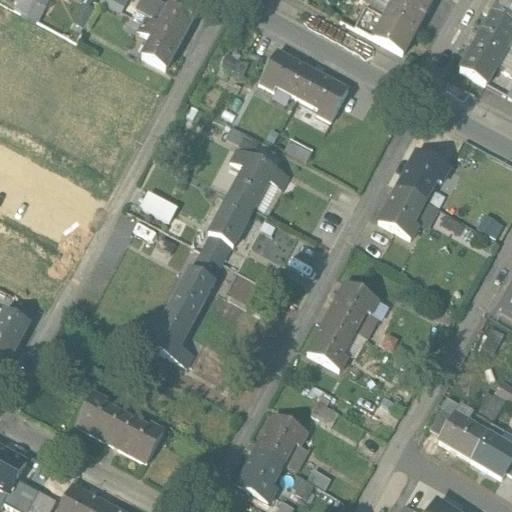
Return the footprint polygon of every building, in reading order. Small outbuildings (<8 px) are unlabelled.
[(43,9),(25,0),(19,0),(13,12),(21,15),(20,18),(35,25),(43,9)] [(25,0),(43,9),(44,10),(48,0),(25,0)] [(167,13),(143,0),(137,12),(114,0),(102,0),(99,6),(130,23),(130,22),(135,15),(145,20),(141,28),(178,48),(192,22),(169,10),(167,13)] [(433,0),(396,0),(391,11),(419,27),(433,0)] [(511,2),(507,0),(502,0),(492,18),(511,28),(511,2)] [(85,2),(75,22),(80,24),(76,29),(82,32),(96,7),(85,2)] [(419,27),(391,11),(384,23),(366,13),(354,34),(402,59),(419,27)] [(145,20),(135,15),(130,22),(130,23),(141,28),(145,20)] [(511,41),(511,28),(492,18),(481,38),(506,52),(511,41)] [(141,28),(130,23),(126,31),(136,36),(141,28)] [(178,48),(141,28),(136,36),(150,44),(141,62),(164,74),(178,48)] [(506,52),(481,38),(469,59),(494,73),(506,52)] [(311,75),(276,56),(258,88),(273,96),(268,104),(288,115),(295,102),(297,103),(311,75)] [(237,64),(225,58),(219,69),(231,75),(237,64)] [(347,94),(311,75),(297,103),(318,114),(316,119),(330,126),(347,94)] [(511,103),(511,77),(502,99),(511,103)] [(249,162),(235,155),(229,166),(243,174),(229,200),(252,213),(267,187),(281,194),(287,182),(273,175),(273,174),(250,162),(249,162)] [(416,156),(397,191),(424,206),(435,185),(440,187),(448,173),(416,156)] [(287,183),(282,193),(289,197),(295,186),(287,183)] [(424,206),(397,191),(377,227),(409,244),(417,230),(412,228),(424,206)] [(165,224),(172,208),(141,194),(133,210),(165,224)] [(229,200),(208,239),(211,240),(201,258),(220,268),(229,251),(232,252),(252,213),(229,200)] [(189,274),(168,313),(192,326),(213,287),(210,286),(220,268),(201,258),(192,276),(189,274)] [(376,305),(345,288),(325,324),(353,338),(365,345),(376,323),(369,319),(376,305)] [(511,297),(501,317),(511,323),(511,297)] [(168,313),(154,339),(140,332),(134,344),(148,351),(147,352),(171,364),(185,371),(192,360),(178,352),(192,326),(168,313)] [(27,329),(4,316),(0,323),(0,347),(13,355),(27,329)] [(325,324),(306,359),(338,377),(346,362),(341,360),(353,338),(325,324)] [(445,334),(439,331),(436,337),(442,341),(445,334)] [(486,353),(496,336),(489,331),(479,349),(486,353)] [(0,379),(13,355),(0,347),(0,379)] [(434,352),(427,348),(423,356),(429,360),(434,352)] [(171,370),(160,364),(153,374),(165,381),(171,370)] [(170,386),(162,382),(157,391),(166,395),(170,386)] [(511,393),(511,392),(501,386),(494,398),(505,405),(511,393)] [(323,396),(317,406),(326,411),(331,401),(323,396)] [(106,406),(91,399),(74,430),(110,450),(125,422),(103,411),(106,406)] [(326,411),(317,406),(310,420),(325,428),(332,415),(326,411)] [(441,441),(438,448),(469,466),(485,439),(467,428),(472,420),(459,412),(441,441)] [(442,414),(429,434),(441,441),(454,421),(442,414)] [(332,415),(325,428),(330,431),(337,418),(332,415)] [(305,437),(273,420),(254,456),(282,470),(295,477),(306,455),(298,451),(305,437)] [(146,434),(125,422),(110,450),(146,469),(163,437),(148,429),(146,434)] [(511,465),(511,455),(485,439),(469,466),(501,485),(505,478),(511,465)] [(25,467),(0,453),(0,494),(8,499),(25,467)] [(254,456),(235,492),(267,509),(275,494),(270,492),(282,470),(254,456)] [(321,484),(315,480),(311,487),(317,491),(321,484)] [(332,484),(325,480),(319,489),(326,494),(332,484)] [(313,490),(302,484),(294,498),(306,505),(313,490)] [(105,511),(106,511),(70,492),(59,511),(105,511)]
